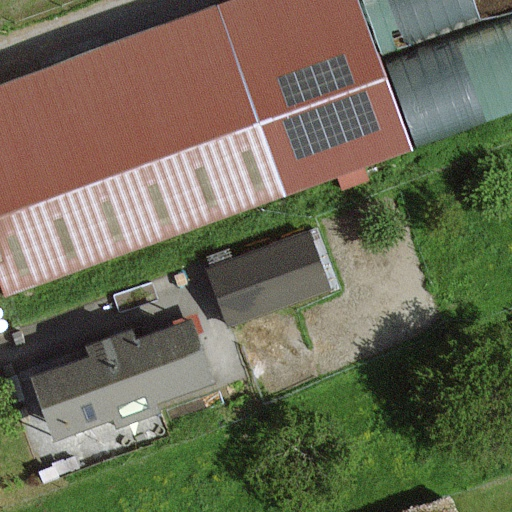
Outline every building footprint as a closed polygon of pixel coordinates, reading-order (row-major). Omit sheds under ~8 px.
[(0,276),(6,291),(283,190),(408,144),(355,0),(260,0),(219,15),(0,94),(0,276)] [(475,17),(469,0),(365,0),(383,50),(475,17)] [(511,108),(511,23),(391,65),(418,141),(511,108)] [(208,270),(228,325),(333,287),(312,232),(208,270)] [(55,442),(115,420),(118,429),(164,412),(161,403),(220,381),(197,319),(138,340),(134,329),(88,345),(92,357),(32,379),(55,442)]
